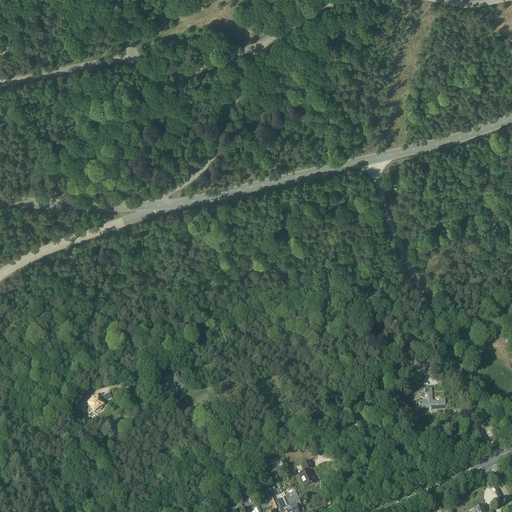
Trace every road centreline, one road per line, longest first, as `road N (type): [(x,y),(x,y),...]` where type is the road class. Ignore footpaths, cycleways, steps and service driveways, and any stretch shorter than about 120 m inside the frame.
road 1 (track): [(0,321),(19,294),(90,288),(164,252),(290,233),(382,197)]
road 2 (unclassified): [(0,270),(158,206),(371,157)]
road 3 (unclassified): [(494,459),(371,157)]
road 4 (unclassified): [(371,157),(511,115)]
road 5 (track): [(393,223),(457,208),(511,183)]
road 6 (primary): [(379,511),(489,461)]
